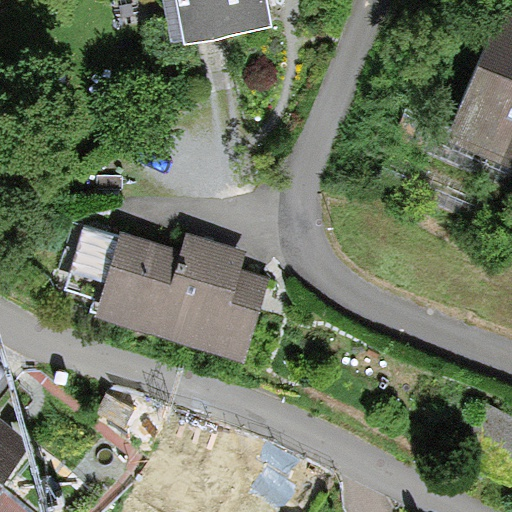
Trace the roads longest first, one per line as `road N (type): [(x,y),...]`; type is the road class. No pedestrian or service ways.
road 1 (residential): [(0,312),(47,341),(372,453),(480,511)]
road 2 (residential): [(511,361),(328,274),(306,240),(299,207),(371,0)]
